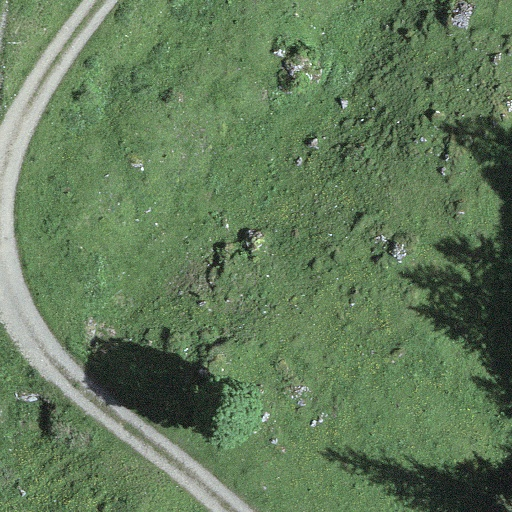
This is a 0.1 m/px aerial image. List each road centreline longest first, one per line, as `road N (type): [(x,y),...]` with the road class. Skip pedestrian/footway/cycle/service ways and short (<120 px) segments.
road 1 (track): [(210,511),(33,361),(0,248)]
road 2 (track): [(0,195),(21,111),(107,0)]
